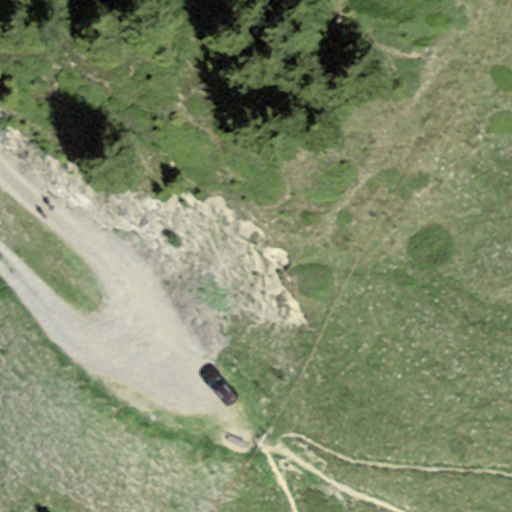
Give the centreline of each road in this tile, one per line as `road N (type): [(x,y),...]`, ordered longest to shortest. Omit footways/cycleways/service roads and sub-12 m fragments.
road 1 (track): [(0,151),(145,276),(151,317)]
road 2 (track): [(151,317),(125,348),(82,323),(30,257),(0,233)]
